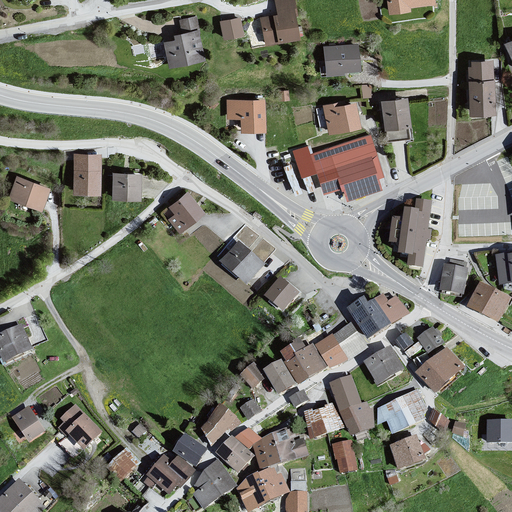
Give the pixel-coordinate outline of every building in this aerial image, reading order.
[(273,0),(276,17),(259,20),(264,48),(299,42),(292,0),(273,0)] [(432,0),(385,0),(388,14),(433,7),(432,0)] [(239,14),(217,19),(221,37),(242,32),(239,14)] [(180,37),(160,40),(164,68),(203,63),(196,17),(177,19),(180,37)] [(511,38),(501,44),(511,63),(511,38)] [(356,45),(321,47),(323,74),(358,72),(356,45)] [(466,61),(468,118),(493,118),(491,60),(466,61)] [(262,100),(225,101),(225,122),(236,122),(237,133),(263,132),(262,100)] [(407,100),(380,102),(382,131),(410,129),(407,100)] [(354,103),(322,109),(327,136),(359,130),(354,103)] [(371,137),(327,150),(343,201),(387,188),(371,137)] [(74,156),(72,196),(99,198),(101,157),(74,156)] [(140,177),(111,177),(111,202),(140,202),(140,177)] [(17,180),(9,203),(42,215),(50,192),(17,180)] [(188,195),(160,217),(176,237),(203,216),(188,195)] [(410,269),(421,271),(430,207),(418,205),(416,214),(405,213),(404,223),(392,222),(389,248),(400,249),(398,259),(411,261),(410,269)] [(239,247),(222,268),(247,289),(265,269),(239,247)] [(511,252),(495,254),(499,285),(511,282),(511,252)] [(446,268),(441,294),(464,299),(469,273),(446,268)] [(481,279),(468,305),(499,320),(511,295),(481,279)] [(282,282),(266,301),(285,316),(301,297),(282,282)] [(397,299),(381,311),(393,327),(409,314),(397,299)] [(375,304),(353,319),(370,344),(393,327),(381,311),(375,304)] [(22,322),(0,332),(0,353),(4,362),(34,348),(22,322)] [(352,322),(334,334),(348,357),(367,345),(352,322)] [(433,327),(417,337),(428,353),(444,342),(433,327)] [(405,332),(395,339),(403,349),(413,342),(405,332)] [(334,334),(315,345),(329,368),(348,357),(334,334)] [(313,344),(284,360),(299,385),(327,369),(313,344)] [(446,346),(416,370),(434,392),(464,367),(446,346)] [(390,350),(364,366),(378,389),(404,373),(390,350)] [(280,359),(262,370),(265,376),(277,395),(295,385),(280,359)] [(254,362),(240,374),(251,388),(265,376),(254,362)] [(352,373),(330,380),(341,411),(352,434),(374,426),(372,406),(365,409),(352,373)] [(420,392),(377,410),(378,428),(386,425),(393,438),(421,423),(425,402),(420,392)] [(255,399),(240,407),(248,419),(262,410),(255,399)] [(333,402),(304,410),(312,438),(341,429),(333,402)] [(221,403),(201,426),(214,443),(237,416),(221,403)] [(30,405),(13,415),(29,441),(46,431),(30,405)] [(79,407),(60,424),(84,450),(103,432),(79,407)] [(511,417),(486,418),(486,442),(511,441),(511,417)] [(466,423),(455,420),(452,432),(462,435),(466,423)] [(253,448),(260,468),(309,455),(300,424),(272,432),(253,448)] [(416,433),(389,443),(399,469),(426,459),(416,433)] [(186,437),(173,455),(179,459),(193,471),(208,453),(186,437)] [(232,440),(216,457),(239,479),(255,462),(232,440)] [(351,441),(331,445),(338,475),(357,471),(351,441)] [(126,450),(109,465),(122,480),(139,464),(126,450)] [(166,458),(144,483),(167,502),(193,471),(179,459),(173,465),(166,458)] [(217,459),(190,490),(203,509),(239,485),(217,459)] [(249,476),(238,489),(248,511),(290,492),(282,472),(277,475),(273,466),(249,476)] [(20,479),(0,498),(0,510),(1,511),(35,511),(44,503),(20,479)] [(306,511),(306,491),(292,491),(287,501),(288,511),(306,511)]
